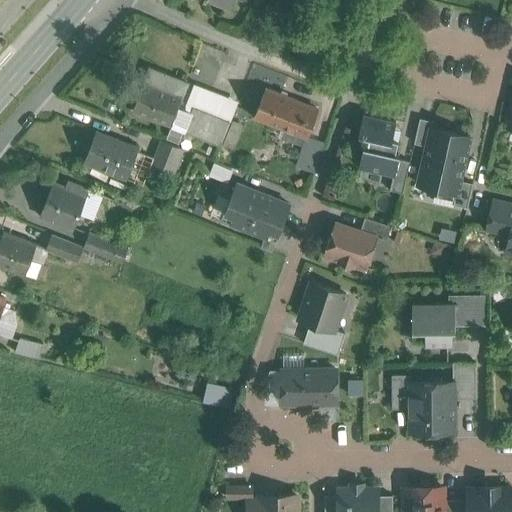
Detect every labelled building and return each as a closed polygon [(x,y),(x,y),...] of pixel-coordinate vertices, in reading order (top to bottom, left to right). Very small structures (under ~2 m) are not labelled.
[(203,0),(206,1),(207,0),(209,0),(229,10),(234,0),(203,0)] [(187,83),(150,68),(145,82),(182,96),(187,83)] [(145,82),(144,81),(133,110),(171,125),(172,125),(178,107),(183,96),(182,96),(145,82)] [(191,112),(201,88),(187,83),(182,96),(183,96),(178,107),(191,112)] [(296,99),(266,87),(254,117),(284,129),(288,120),(311,129),(318,110),(295,101),(296,99)] [(201,88),(191,112),(178,107),(172,125),(207,139),(216,115),(216,116),(224,97),(201,88)] [(224,97),(216,116),(230,121),(237,103),(224,97)] [(396,121),(364,113),(359,134),(362,135),(360,144),(364,145),(359,166),(393,174),(395,174),(398,158),(399,154),(396,153),(398,140),(392,139),(396,121)] [(216,115),(207,139),(221,144),(230,121),(216,116),(216,115)] [(434,121),(420,118),(414,142),(427,145),(431,127),(432,127),(434,121)] [(244,126),(230,121),(221,144),(235,150),(244,126)] [(432,127),(431,127),(427,145),(418,183),(456,192),(457,192),(460,179),(470,136),(432,127)] [(138,147),(97,131),(85,161),(126,177),(138,147)] [(162,140),(152,167),(172,175),(183,148),(162,140)] [(294,176),(307,180),(318,149),(305,144),(294,176)] [(410,160),(398,158),(395,174),(393,174),(390,189),(403,192),(410,160)] [(473,182),(460,179),(457,192),(456,192),(453,203),(467,206),(473,182)] [(68,180),(66,186),(53,181),(40,215),(74,229),(80,213),(87,195),(89,189),(68,180)] [(291,204),(236,183),(222,218),(277,240),(291,204)] [(104,194),(89,189),(87,195),(80,213),(95,219),(104,194)] [(511,204),(493,200),(487,227),(511,232),(511,204)] [(392,225),(365,216),(361,229),(377,235),(376,235),(387,239),(392,225)] [(361,229),(336,221),(325,255),(340,259),(342,263),(349,266),(353,264),(365,268),(376,235),(377,235),(361,229)] [(37,244),(4,231),(0,240),(0,264),(26,274),(37,244)] [(129,247),(89,232),(84,247),(106,255),(123,262),(129,247)] [(84,247),(52,234),(46,248),(78,261),(80,257),(84,247)] [(106,255),(84,247),(80,257),(102,266),(106,255)] [(346,294),(311,282),(301,314),(303,320),(310,322),(334,330),(335,329),(346,294)] [(468,314),(468,294),(449,295),(449,302),(455,302),(455,314),(468,314)] [(449,302),(412,302),(413,329),(425,329),(425,346),(453,346),(453,329),(456,329),(455,314),(455,302),(449,302)] [(334,330),(310,322),(304,343),(338,354),(345,332),(335,329),(334,330)] [(43,343),(20,337),(15,351),(39,358),(43,343)] [(476,398),(476,362),(453,362),(453,381),(454,381),(454,398),(476,398)] [(337,403),(336,369),(282,369),(282,403),(337,403)] [(411,381),(411,374),(392,374),(392,408),(410,408),(410,381),(411,381)] [(227,403),(231,383),(211,379),(206,399),(227,403)] [(411,381),(410,381),(410,408),(410,430),(454,430),(454,398),(454,381),(453,381),(411,381)] [(252,497),(252,486),(227,486),(227,497),(252,497)] [(443,486),(405,486),(405,511),(443,511),(443,500),(443,486)] [(484,488),(469,488),(469,500),(469,510),(471,510),(471,511),(511,511),(511,509),(511,487),(498,488),(498,486),(484,486),(484,488)] [(353,488),(353,487),(339,487),(339,495),(327,495),(326,511),(377,511),(378,495),(378,488),(353,488)] [(392,511),(393,494),(378,495),(377,511),(392,511)] [(296,511),(297,495),(261,495),(261,500),(249,500),(248,511),(296,511)] [(456,511),(457,500),(443,500),(443,511),(456,511)] [(469,510),(469,500),(457,500),(456,511),(471,511),(471,510),(469,510)]
